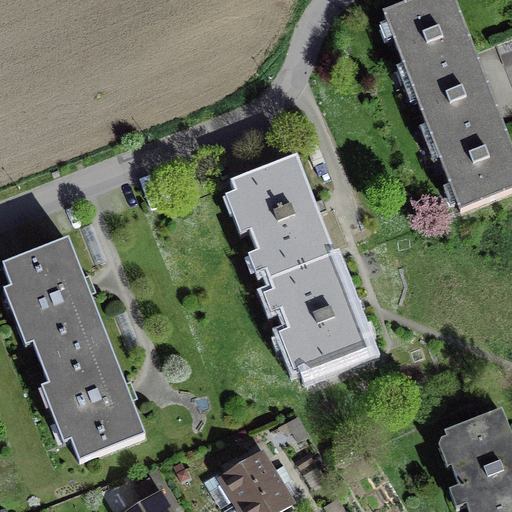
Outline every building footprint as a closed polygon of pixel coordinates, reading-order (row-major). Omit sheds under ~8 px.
[(429,0),(384,18),(422,115),(487,90),(452,0),(429,0)] [(511,193),(511,153),(487,90),(422,115),(460,214),(511,193)] [(231,187),(269,283),(334,258),(296,161),(231,187)] [(3,269),(41,366),(106,341),(68,243),(3,269)] [(373,357),(334,258),(269,283),(308,382),(373,357)] [(145,439),(106,341),(41,366),(79,465),(145,439)] [(468,511),(511,511),(511,440),(502,414),(445,436),(456,465),(451,467),(468,511)] [(221,480),(237,505),(288,474),(284,467),(273,474),(261,455),(221,480)] [(292,481),(288,474),(237,505),(240,511),(281,511),(292,505),(281,487),(292,481)] [(170,511),(160,495),(132,511),(170,511)]
